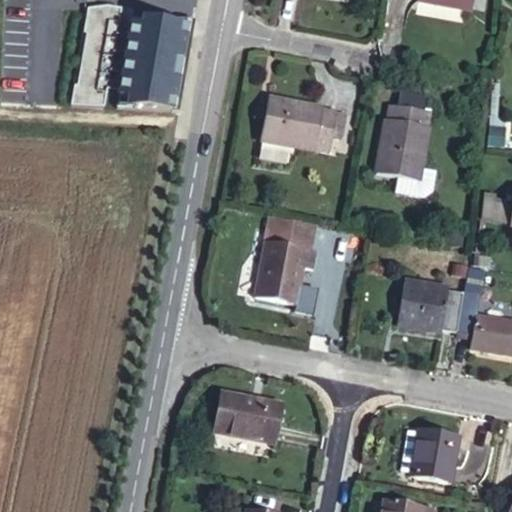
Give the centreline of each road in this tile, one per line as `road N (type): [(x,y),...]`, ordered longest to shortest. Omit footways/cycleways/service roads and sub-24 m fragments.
road 1 (tertiary): [(163,336),(226,0)]
road 2 (residential): [(350,374),(163,336)]
road 3 (tertiary): [(129,511),(163,336)]
road 4 (residential): [(511,404),(350,374)]
road 5 (residential): [(324,511),(350,374)]
